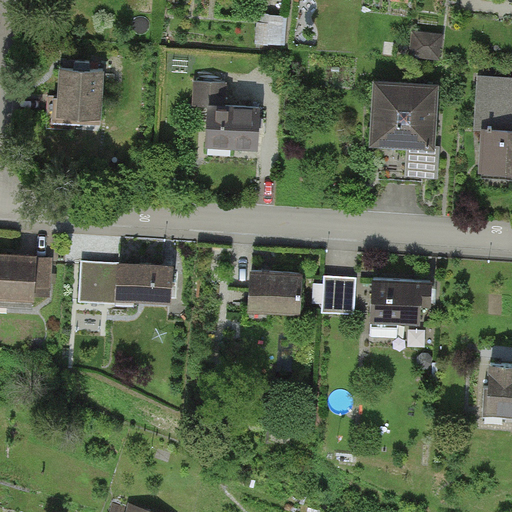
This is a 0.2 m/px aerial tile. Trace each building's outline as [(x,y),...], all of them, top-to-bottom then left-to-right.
[(260,42),(285,45),(288,15),(263,12),(260,42)] [(412,50),(442,56),(446,35),(416,30),(412,50)] [(111,72),(63,69),(60,116),(108,119),(111,72)] [(486,135),(511,137),(511,79),(479,77),(475,135),(486,135)] [(446,85),(382,81),(377,148),(409,150),(407,176),(440,178),(446,85)] [(271,105),(208,102),(205,145),(268,149),(271,105)] [(484,182),(511,183),(511,137),(486,135),(484,182)] [(52,256),(0,253),(0,301),(49,304),(52,256)] [(83,302),(119,304),(121,263),(86,261),(83,302)] [(119,304),(176,307),(178,266),(121,263),(119,304)] [(302,273),(254,271),(251,307),(300,310),(302,273)] [(359,276),(325,274),(322,314),(356,316),(359,276)] [(428,281),(376,279),(374,318),(426,321),(428,281)] [(511,367),(493,366),(490,414),(511,415),(511,367)]
